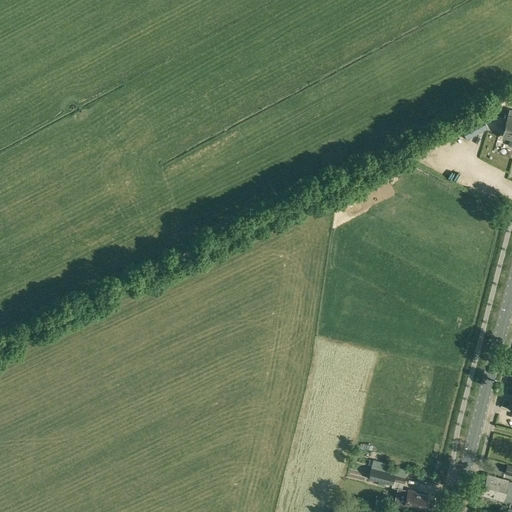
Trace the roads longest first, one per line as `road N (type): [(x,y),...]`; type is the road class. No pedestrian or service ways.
road 1 (track): [(511,98),(0,344)]
road 2 (secondary): [(458,511),(511,294)]
